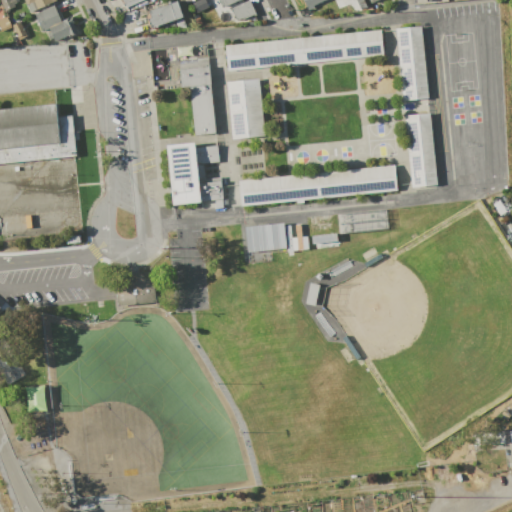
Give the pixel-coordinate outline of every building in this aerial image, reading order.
[(0,0),(15,0),(16,2),(13,4),(14,7),(4,11),(0,1),(0,0)] [(23,0),(53,0),(29,12),(23,0)] [(121,0),(125,8),(142,0),(121,0)] [(147,10),(177,0),(183,17),(151,28),(147,18),(150,17),(147,10)] [(230,7),(246,0),(249,0),(255,13),(241,19),(240,18),(236,20),(230,7)] [(308,11),(303,0),(321,0),(313,4),(314,8),(308,11)] [(34,14),(41,11),(41,10),(53,5),(60,21),(63,20),(63,19),(71,16),(74,23),(73,23),(77,34),(69,37),(68,35),(54,41),(52,38),(50,39),(47,32),(49,31),(48,28),(41,31),(34,14)] [(20,21),(26,36),(19,39),(12,24),(20,21)] [(395,28),(421,25),(429,98),(403,101),(395,28)] [(224,45),(380,30),(382,55),(226,70),(224,45)] [(0,248),(0,57),(87,52),(107,238),(0,248)] [(178,64),(196,62),(196,58),(208,57),(210,85),(189,87),(180,87),(178,64)] [(226,81),(259,78),(264,136),(231,139),(226,81)] [(210,85),(189,87),(194,135),(215,133),(210,85)] [(404,115),(430,113),(437,185),(412,187),(404,115)] [(166,145),(194,142),(195,147),(197,163),(198,183),(200,202),(172,205),(166,145)] [(195,147),(197,163),(218,161),(216,145),(195,147)] [(238,180),(394,165),(397,190),(240,205),(238,180)] [(198,183),(200,202),(222,200),(220,180),(198,183)] [(244,226),(283,223),(286,248),(247,252),(244,226)] [(311,236),(313,248),(336,244),(334,232),(311,236)] [(115,304),(155,302),(154,277),(113,278),(115,304)]
